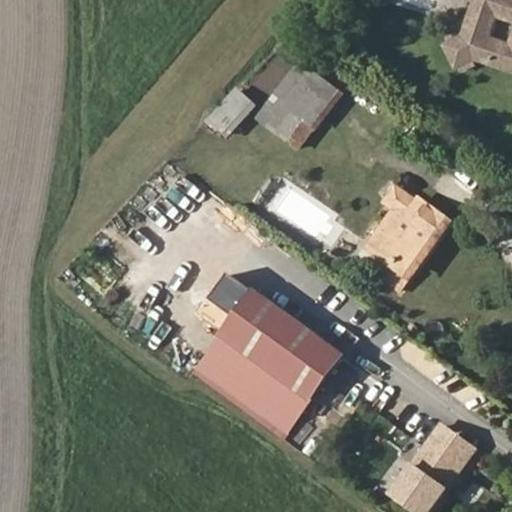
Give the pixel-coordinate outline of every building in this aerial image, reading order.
[(511,89),(511,12),(476,2),(462,55),(446,62),(458,88),(471,76),(511,89)] [(338,93),(298,62),(257,114),(281,132),(298,145),(338,93)] [(262,100),(241,81),(208,117),(229,137),(262,100)] [(264,155),(281,132),(257,114),(240,138),(264,155)] [(268,179),(248,165),(237,181),(256,195),(268,179)] [(389,205),(397,211),(370,246),(411,277),(448,228),(399,191),(389,205)] [(211,303),(233,320),(224,333),(279,372),(312,331),(232,272),(211,303)] [(350,359),(312,331),(279,372),(317,400),(350,359)] [(317,400),(279,372),(224,333),(200,365),(293,434),(317,400)] [(380,381),(350,359),(317,400),(350,423),(380,381)] [(426,417),(386,385),(371,404),(412,436),(426,417)] [(475,453),(444,430),(415,470),(445,492),(475,453)]
